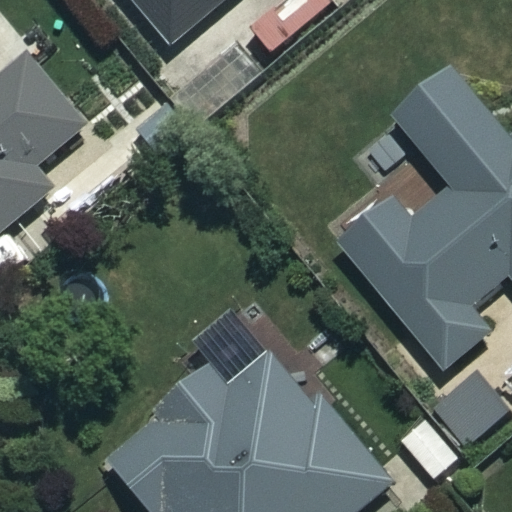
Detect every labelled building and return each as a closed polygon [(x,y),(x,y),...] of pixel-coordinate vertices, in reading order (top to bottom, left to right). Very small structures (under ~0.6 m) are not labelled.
[(128,0),(172,53),(237,0),(128,0)] [(335,10),(325,0),(289,0),(263,23),(288,51),(335,10)] [(0,244),(60,195),(41,173),(96,129),(40,60),(6,87),(0,80),(0,244)] [(511,143),(455,73),(395,121),(454,193),(417,224),(398,200),(340,248),(445,377),(503,330),(482,304),(511,280),(511,143)] [(338,398),(258,306),(202,354),(215,370),(108,461),(151,511),(367,511),(396,488),(327,407),(338,398)] [(434,423),(404,446),(437,488),(466,466),(434,423)]
